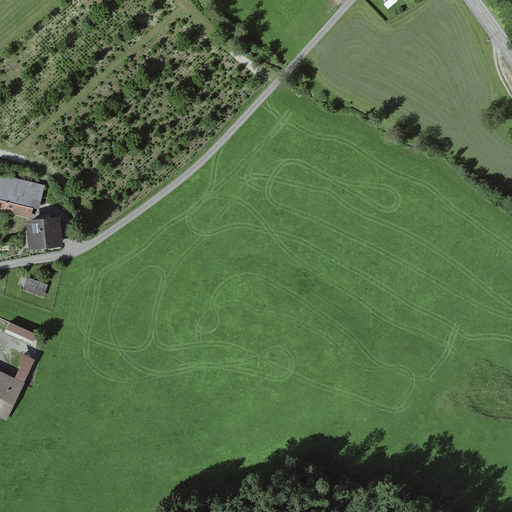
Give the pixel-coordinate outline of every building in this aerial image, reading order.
[(47,186),(1,176),(0,178),(0,199),(42,209),(47,186)] [(26,215),(30,247),(64,243),(60,211),(26,215)] [(28,276),(23,288),(43,296),(48,284),(28,276)] [(12,320),(7,331),(35,343),(40,332),(12,320)] [(16,376),(0,367),(0,413),(10,418),(37,363),(25,357),(16,376)]
